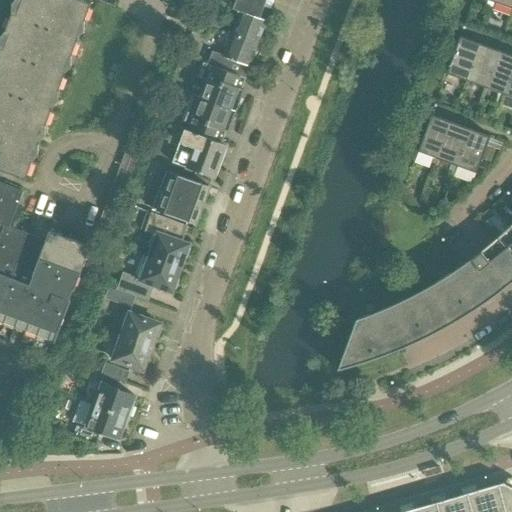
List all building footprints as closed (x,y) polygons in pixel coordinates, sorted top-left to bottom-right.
[(0,152),(0,170),(25,180),(31,162),(27,160),(34,143),(38,145),(39,143),(35,141),(41,124),(45,126),(52,108),(48,107),(54,90),(58,91),(65,74),(61,72),(68,55),(72,57),(78,39),(74,37),(81,20),(85,22),(92,4),(79,0),(22,0),(16,15),(12,14),(5,32),(9,33),(3,50),(0,48),(0,152)] [(264,7),(243,0),(236,0),(233,8),(241,11),(232,35),(257,44),(266,20),(260,18),(264,7)] [(511,0),(494,0),(494,2),(511,8),(511,0)] [(208,39),(211,30),(197,24),(193,33),(208,39)] [(223,57),(219,69),(244,78),(249,67),(257,44),(232,35),(224,57),(223,57)] [(446,73),(466,80),(479,43),(460,36),(446,73)] [(466,80),(485,87),(499,51),(479,43),(466,80)] [(188,57),(196,60),(200,48),(192,45),(188,57)] [(485,87),(505,95),(511,74),(511,55),(499,51),(485,87)] [(181,120),(179,127),(221,143),(228,124),(231,125),(241,98),(238,97),(245,78),(244,78),(219,69),(203,63),(200,69),(201,69),(198,78),(206,80),(200,97),(199,97),(191,94),(190,98),(182,121),(181,120)] [(417,151),(437,158),(451,122),(431,114),(417,151)] [(437,158),(457,165),(470,129),(451,122),(437,158)] [(169,144),(178,147),(218,161),(224,144),(221,143),(179,127),(175,126),(169,144)] [(470,129),(457,165),(476,173),(481,161),(485,148),(490,136),(470,129)] [(218,161),(178,147),(172,162),(207,175),(212,177),(218,161)] [(492,150),(485,148),(481,161),(487,163),(492,150)] [(149,158),(133,201),(142,205),(158,161),(149,158)] [(152,208),(188,221),(195,224),(209,187),(166,171),(152,208)] [(110,195),(102,216),(98,225),(111,229),(113,223),(111,222),(120,199),(122,199),(131,176),(119,172),(110,195)] [(0,321),(28,332),(53,342),(54,343),(70,300),(68,299),(71,290),(74,291),(90,246),(49,231),(45,240),(7,226),(15,204),(17,205),(23,191),(0,183),(0,321)] [(158,236),(149,258),(180,269),(181,266),(183,258),(187,258),(190,249),(187,247),(188,244),(177,241),(179,236),(180,237),(181,236),(182,236),(183,235),(183,234),(186,226),(136,207),(131,219),(143,224),(141,230),(158,236)] [(500,235),(496,238),(511,256),(511,228),(510,226),(500,235)] [(403,299),(391,305),(391,306),(392,306),(395,312),(375,321),(373,314),(374,313),(374,312),(356,319),(337,370),(350,366),(364,362),(375,358),(388,353),(386,347),(392,345),(406,339),(409,337),(424,330),(440,322),(462,309),(482,296),(493,287),(501,281),(504,285),(504,286),(505,287),(509,283),(511,281),(511,256),(496,238),(481,251),(470,259),(454,270),(443,277),(433,283),(424,289),(413,294),(403,299)] [(180,269),(149,258),(141,279),(123,273),(117,289),(135,296),(148,300),(154,285),(171,291),(172,289),(176,288),(179,280),(177,277),(180,269)] [(135,296),(117,289),(109,287),(105,298),(131,307),(135,296)] [(129,313),(121,336),(151,348),(155,337),(159,337),(162,329),(159,326),(160,324),(145,319),(129,313)] [(151,348),(121,336),(110,333),(107,341),(117,345),(112,360),(143,371),(144,369),(148,368),(151,360),(148,357),(151,348)] [(101,374),(119,381),(125,383),(129,372),(105,363),(101,374)] [(99,395),(95,406),(129,418),(133,407),(130,406),(134,395),(116,389),(119,381),(101,374),(97,373),(94,381),(99,383),(95,393),(99,395)] [(129,418),(95,406),(91,416),(87,415),(83,425),(101,431),(118,438),(122,428),(125,429),(129,418)] [(73,437),(96,445),(99,435),(76,427),(73,437)] [(511,511),(511,487),(505,483),(504,483),(503,482),(502,482),(502,483),(480,489),(479,489),(479,490),(478,490),(477,490),(476,490),(449,498),(448,498),(447,499),(447,498),(446,499),(424,505),(419,507),(417,507),(416,508),(416,507),(416,508),(415,508),(401,511),(511,511)]
